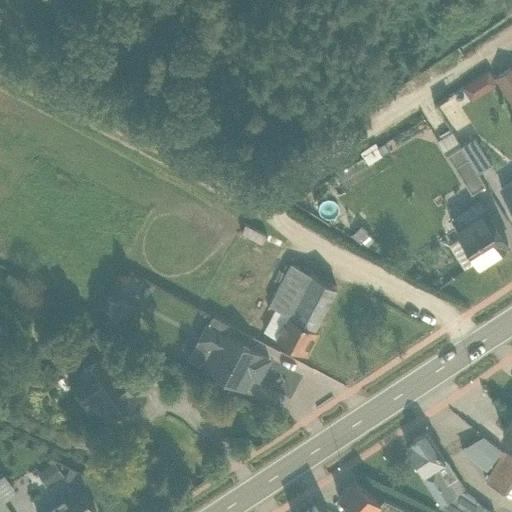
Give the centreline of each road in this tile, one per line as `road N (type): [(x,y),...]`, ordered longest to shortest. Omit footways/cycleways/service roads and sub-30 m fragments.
road 1 (track): [(0,74),(442,318),(468,352)]
road 2 (secondary): [(225,511),(511,323)]
